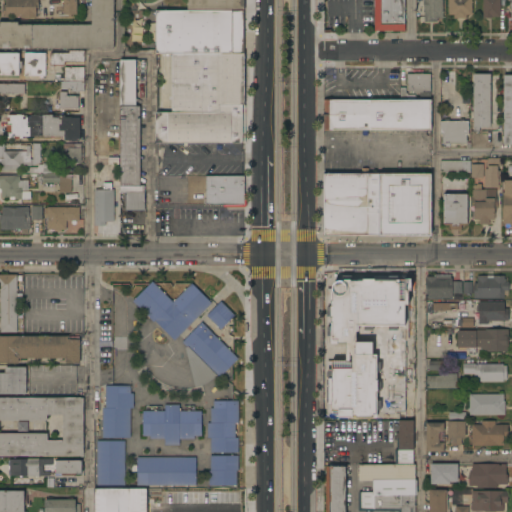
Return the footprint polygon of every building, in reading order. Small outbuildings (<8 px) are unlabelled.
[(114,0),(114,48),(0,48),(0,22),(18,22),(18,24),(91,24),(90,0),(114,0)] [(38,0),(38,8),(36,8),(36,18),(20,18),(20,17),(3,16),(3,4),(6,4),(6,0),(38,0)] [(77,0),(77,14),(71,14),(71,17),(68,17),(68,14),(63,14),(63,0),(77,0)] [(187,0),(244,0),(244,10),(243,10),(187,10),(187,0)] [(374,0),(405,0),(405,30),(374,30),(374,0)] [(442,0),(442,18),(437,18),(437,22),(424,22),(424,10),(423,10),(423,0),(442,0)] [(448,0),(472,0),(472,14),(467,15),(467,18),(454,18),(454,14),(449,14),(448,0)] [(482,0),(500,0),(500,17),(493,17),(493,18),(483,18),(482,0)] [(159,53),(159,56),(155,56),(155,41),(148,41),(148,23),(155,23),(155,10),(187,10),(243,10),(243,53),(169,53),(159,53)] [(69,53),(69,50),(84,50),(84,62),(64,62),(64,65),(53,65),(53,67),(50,67),(50,53),(69,53)] [(0,53),(19,53),(19,76),(0,76),(0,53)] [(45,53),(45,76),(43,76),(43,77),(40,77),(40,75),(24,76),(24,53),(45,53)] [(172,63),(169,63),(169,53),(243,53),(244,53),(244,82),(245,82),(245,112),(172,112),(172,63)] [(84,67),(83,91),(71,91),(71,88),(61,88),(61,81),(62,81),(62,78),(64,78),(64,67),(84,67)] [(430,74),(430,96),(423,96),(423,92),(413,92),(413,91),(408,91),(408,84),(406,84),(406,74),(430,74)] [(490,127),(479,127),(479,132),(473,132),(473,74),(490,74),(490,127)] [(503,75),(511,75),(511,145),(503,145),(503,75)] [(0,84),(24,84),(24,94),(0,94),(0,84)] [(60,108),(60,103),(58,103),(58,100),(59,100),(59,92),(66,92),(66,96),(78,96),(78,108),(60,108)] [(431,99),(431,130),(323,130),(323,99),(400,99),(407,99),(431,99)] [(140,186),(144,186),(144,210),(127,210),(127,193),(120,193),(119,106),(140,106),(140,186)] [(245,112),(245,143),(167,143),(167,147),(164,147),(164,143),(155,143),(155,112),(172,112),(245,112)] [(79,139),(79,140),(64,140),(64,136),(54,136),(54,137),(50,137),(50,136),(44,136),(44,135),(40,135),(40,136),(34,136),(34,137),(31,137),(31,136),(22,136),(22,138),(19,138),(19,139),(14,139),(14,138),(7,138),(7,133),(6,133),(6,124),(8,124),(8,121),(7,121),(7,117),(8,117),(8,115),(16,115),(16,114),(21,114),(21,115),(26,115),(26,117),(32,117),(32,114),(39,114),(39,115),(45,115),(45,114),(58,114),(58,117),(59,117),(59,119),(61,119),(61,115),(65,115),(65,117),(71,117),(71,118),(79,117),(79,139)] [(444,121),(444,119),(449,119),(449,121),(468,121),(468,135),(466,135),(466,142),(470,142),(470,148),(466,148),(466,143),(442,143),(442,135),(440,135),(440,121),(444,121)] [(40,157),(41,157),(41,159),(40,160),(40,164),(43,164),(43,163),(54,163),(54,168),(55,168),(55,173),(29,174),(29,167),(38,167),(38,165),(33,165),(33,163),(31,163),(31,159),(33,159),(33,145),(30,145),(30,143),(40,143),(40,157)] [(67,161),(67,151),(63,151),(63,143),(80,143),(80,146),(83,146),(83,158),(81,158),(81,161),(67,161)] [(0,144),(4,144),(4,151),(21,151),(26,151),(26,145),(29,145),(29,151),(30,151),(30,166),(21,166),(21,169),(0,170),(0,144)] [(484,172),(485,172),(485,169),(487,169),(487,158),(500,158),(500,166),(497,166),(497,171),(499,171),(500,183),(498,183),(498,188),(484,188),(484,172)] [(470,161),(470,172),(440,172),(440,161),(470,161)] [(483,177),(471,177),(471,164),(483,164),(483,177)] [(71,193),(59,193),(59,183),(43,182),(37,181),(37,174),(43,174),(71,174),(71,193)] [(431,235),(323,236),(323,174),(430,174),(431,235)] [(0,175),(19,175),(19,180),(28,180),(28,190),(21,191),(22,199),(15,199),(15,197),(1,197),(1,189),(0,189),(0,175)] [(223,204),(205,204),(203,204),(203,199),(205,199),(205,176),(243,176),(244,194),(244,205),(223,205),(223,204)] [(511,224),(502,224),(502,193),(504,193),(504,180),(511,180),(511,224)] [(114,221),(105,221),(105,225),(94,225),(94,189),(103,189),(102,183),(111,183),(111,190),(113,190),(114,221)] [(479,224),(479,220),(474,219),(474,205),(471,205),(471,197),(472,197),(472,190),(473,190),(473,185),(477,185),(477,184),(481,184),(481,189),(496,189),(496,199),(497,199),(497,210),(494,210),(494,219),(489,219),(489,224),(479,224)] [(244,205),(244,194),(246,194),(246,205),(246,206),(245,206),(244,207),(223,207),(223,205),(244,205)] [(467,194),(467,224),(466,224),(466,225),(461,225),(461,229),(450,229),(449,225),(444,225),(444,224),(443,224),(443,194),(467,194)] [(42,220),(31,220),(31,206),(42,206),(42,220)] [(29,207),(29,209),(29,216),(30,216),(30,229),(13,229),(0,229),(0,215),(2,215),(2,207),(29,207)] [(79,207),(79,220),(66,220),(66,230),(61,230),(61,231),(54,231),(54,229),(47,229),(47,207),(79,207)] [(0,274),(17,274),(17,275),(21,275),(21,277),(16,277),(16,288),(17,288),(17,290),(16,290),(16,299),(21,299),(21,301),(17,301),(17,312),(22,312),(22,315),(16,315),(16,321),(22,321),(22,327),(17,327),(17,332),(0,332),(0,274)] [(326,276),(327,344),(344,344),(344,361),(325,361),(326,413),(337,413),(337,418),(375,417),(374,324),(384,324),(385,325),(409,325),(409,275),(326,276)] [(425,298),(425,277),(434,277),(434,275),(451,275),(451,278),(452,278),(452,298),(425,298)] [(504,276),(504,278),(508,278),(508,295),(504,295),(504,298),(473,298),(473,282),(477,282),(477,276),(504,276)] [(173,302),(191,283),(211,303),(174,340),(155,320),(153,322),(132,301),(152,281),(173,302)] [(234,315),(220,329),(206,315),(221,301),(234,315)] [(504,302),(504,309),(508,309),(508,321),(488,321),(488,324),(478,324),(478,309),(475,309),(475,305),(478,305),(478,302),(504,302)] [(455,327),(455,319),(462,319),(462,318),(467,318),(467,313),(460,313),(460,307),(473,307),(473,312),(471,312),(471,313),(477,313),(477,321),(473,321),(473,327),(455,327)] [(182,342),(202,322),(238,358),(219,377),(217,375),(212,379),(203,385),(195,387),(185,348),(187,346),(182,342)] [(508,351),(480,351),(480,347),(475,347),(475,354),(469,354),(469,347),(457,347),(457,331),(475,331),(475,330),(485,330),(485,329),(508,329),(508,351)] [(0,336),(67,336),(67,337),(79,337),(79,363),(66,363),(66,358),(18,358),(18,363),(0,363),(0,336)] [(442,361),(442,370),(428,370),(429,361),(442,361)] [(480,381),(480,377),(477,377),(477,376),(474,376),(474,373),(463,374),(463,364),(475,363),(475,365),(477,365),(477,364),(503,364),(503,366),(506,365),(506,380),(503,380),(503,381),(480,381)] [(26,394),(0,394),(0,373),(5,373),(5,367),(26,367),(26,394)] [(426,376),(441,376),(441,374),(456,374),(457,388),(426,388),(426,376)] [(102,438),(102,408),(105,408),(105,386),(130,386),(130,393),(133,393),(133,408),(130,408),(130,437),(102,438)] [(469,415),(469,394),(503,394),(503,401),(505,401),(505,414),(469,415)] [(0,398),(82,398),(82,456),(0,456),(0,433),(47,433),(47,441),(63,441),(63,415),(47,415),(47,420),(0,420),(0,398)] [(238,401),(238,423),(235,423),(235,438),(238,438),(238,452),(210,452),(210,437),(207,437),(207,423),(210,423),(210,408),(213,408),(213,401),(238,401)] [(142,411),(164,411),(164,405),(179,405),(179,411),(201,411),(201,436),(194,436),(194,438),(179,439),(179,445),(164,445),(164,439),(150,439),(150,436),(142,436),(142,411)] [(465,412),(465,420),(448,420),(449,412),(465,412)] [(398,421),(413,420),(413,450),(398,450),(398,421)] [(465,421),(465,438),(461,438),(461,445),(450,445),(451,438),(447,438),(447,421),(465,421)] [(472,424),(482,425),(482,421),(495,421),(495,424),(507,424),(507,439),(503,439),(503,445),(472,445),(472,424)] [(426,423),(443,423),(443,438),(445,438),(445,451),(426,451),(426,423)] [(125,485),(96,485),(96,441),(125,441),(125,485)] [(238,455),(238,470),(236,470),(236,485),(208,485),(208,470),(210,470),(210,456),(238,455)] [(196,457),(196,485),(137,485),(137,471),(131,471),(131,465),(137,465),(137,457),(196,457)] [(9,475),(8,475),(8,470),(9,470),(9,465),(8,465),(8,460),(9,460),(49,459),(49,464),(42,465),(42,472),(49,472),(49,476),(27,476),(27,475),(9,476),(9,475)] [(75,473),(75,475),(62,475),(62,473),(56,473),(56,465),(54,465),(54,460),(81,460),(81,473),(75,473)] [(325,511),(326,466),(333,467),(333,463),(345,463),(345,511),(325,511)] [(414,464),(415,480),(359,481),(359,465),(414,464)] [(457,464),(457,482),(449,482),(449,484),(430,484),(430,464),(457,464)] [(506,464),(506,474),(507,474),(507,484),(497,484),(497,488),(477,488),(477,486),(468,486),(468,472),(470,472),(470,470),(472,470),(472,464),(506,464)] [(429,511),(429,497),(425,497),(425,488),(430,488),(430,490),(445,489),(445,490),(447,490),(447,510),(449,510),(449,511),(429,511)] [(172,489),(171,498),(174,498),(174,511),(93,511),(94,489),(172,489)] [(24,511),(0,511),(0,490),(7,490),(7,491),(24,491),(24,511)] [(415,511),(399,511),(374,511),(374,491),(384,491),(384,495),(415,495),(415,511)] [(471,511),(471,510),(470,510),(470,503),(471,503),(471,491),(507,491),(507,503),(503,502),(503,511),(471,511)] [(75,499),(75,504),(80,504),(80,511),(44,511),(44,500),(75,499)]
